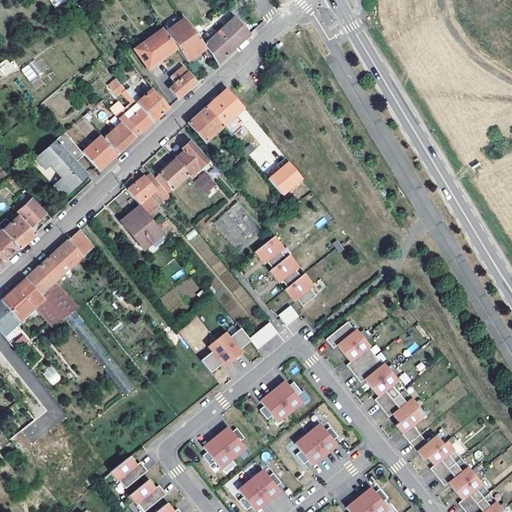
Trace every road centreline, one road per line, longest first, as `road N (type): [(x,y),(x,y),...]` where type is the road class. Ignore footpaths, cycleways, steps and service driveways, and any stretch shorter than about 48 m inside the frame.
road 1 (residential): [(0,283),(276,24)]
road 2 (residential): [(379,444),(311,359),(290,347),(169,445),(170,463),(210,511)]
road 3 (secondary): [(511,291),(334,0)]
